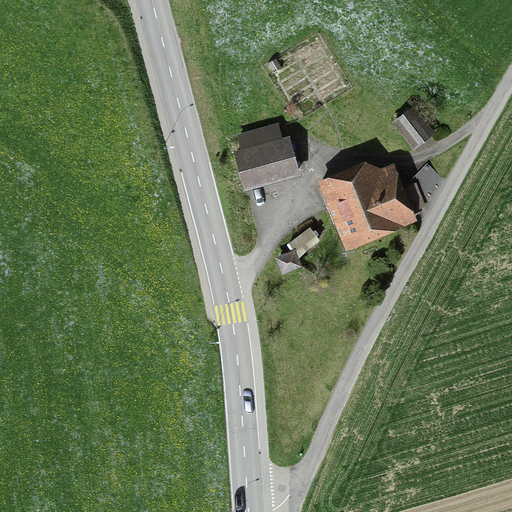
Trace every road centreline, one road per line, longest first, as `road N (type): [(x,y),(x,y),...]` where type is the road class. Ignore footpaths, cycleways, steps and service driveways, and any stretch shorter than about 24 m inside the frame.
road 1 (primary): [(253,511),(228,299),(151,0)]
road 2 (unclassified): [(511,71),(373,298),(297,484),(274,511)]
